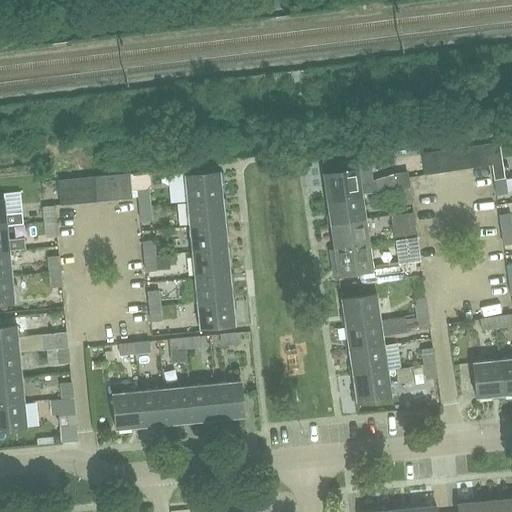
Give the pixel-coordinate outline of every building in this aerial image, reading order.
[(485,165),(484,157),(483,145),(471,146),(474,167),(485,165)] [(461,169),(474,167),(471,146),(458,148),(461,169)] [(448,171),(461,169),(458,148),(446,150),(448,171)] [(435,172),(448,171),(446,150),(432,152),(435,172)] [(422,174),(435,172),(432,152),(420,154),(422,174)] [(493,179),(505,178),(503,163),(491,165),(493,179)] [(361,194),(375,192),(374,181),(359,183),(357,168),(321,174),(325,199),(361,194)] [(185,202),(221,198),(219,172),(182,175),(185,202)] [(398,188),(409,187),(407,172),(396,174),(398,188)] [(117,201),(129,200),(127,175),(115,176),(117,201)] [(106,202),(117,201),(115,176),(104,177),(106,202)] [(94,203),(106,202),(104,177),(91,178),(94,203)] [(81,204),(94,203),(91,178),(79,179),(81,204)] [(495,196),(507,194),(505,178),(493,179),(495,196)] [(70,205),(81,204),(79,179),(68,180),(70,205)] [(58,206),(70,205),(68,180),(55,181),(58,206)] [(401,204),(412,202),(409,187),(398,188),(401,204)] [(138,206),(150,205),(149,190),(136,191),(138,206)] [(328,224),(364,218),(361,194),(325,199),(328,224)] [(188,227),(224,224),(221,198),(185,202),(188,227)] [(21,213),(5,214),(3,199),(0,199),(0,226),(6,226),(22,224),(21,213)] [(43,222),(56,221),(54,205),(42,207),(43,222)] [(139,222),(152,221),(150,205),(138,206),(139,222)] [(500,230),(511,228),(510,213),(498,215),(500,230)] [(367,244),(364,220),(364,218),(328,224),(328,225),(329,225),(333,249),(367,244)] [(45,238),(58,236),(56,221),(43,222),(45,238)] [(403,224),(405,233),(406,239),(417,237),(415,222),(403,224)] [(190,253),(226,249),(224,224),(188,227),(190,253)] [(7,238),(6,226),(0,226),(0,251),(26,249),(25,237),(7,238)] [(503,245),(511,243),(511,228),(500,230),(503,245)] [(399,264),(420,260),(417,237),(406,239),(395,240),(399,264)] [(143,256),(155,255),(154,240),(142,241),(143,256)] [(336,276),(371,271),(367,244),(333,249),(336,276)] [(0,277),(11,276),(8,251),(26,249),(0,251),(0,277)] [(193,278),(229,275),(226,249),(190,253),(193,278)] [(49,272),(61,271),(59,255),(47,257),(49,272)] [(145,272),(157,271),(155,255),(143,256),(145,272)] [(50,288),(63,286),(61,271),(49,272),(50,288)] [(359,275),(360,284),(375,281),(373,273),(359,275)] [(195,303),(231,300),(229,275),(193,278),(195,303)] [(0,304),(14,303),(11,276),(0,277),(0,304)] [(148,307),(160,305),(159,290),(146,291),(148,307)] [(343,325),(379,320),(375,293),(339,299),(343,325)] [(416,314),(428,312),(426,297),(414,299),(416,314)] [(198,329),(234,326),(231,300),(195,303),(198,329)] [(149,322),(150,322),(162,321),(160,305),(148,307),(149,322)] [(418,330),(431,327),(428,312),(416,314),(416,318),(418,330)] [(495,328),(511,326),(509,314),(494,316),(495,328)] [(480,330),(495,328),(494,316),(478,318),(480,330)] [(418,330),(416,318),(404,320),(406,331),(418,330)] [(347,351),(383,345),(379,320),(343,325),(347,351)] [(0,353),(18,352),(16,326),(0,327),(0,353)] [(29,351),(56,349),(68,348),(66,332),(27,336),(29,351)] [(220,346),(237,344),(235,332),(219,334),(220,346)] [(185,349),(201,348),(199,335),(184,337),(185,349)] [(170,351),(185,349),(184,337),(168,338),(170,351)] [(135,354),(150,353),(149,341),(133,342),(135,354)] [(119,356),(135,354),(133,342),(118,343),(119,356)] [(351,376),(387,371),(383,345),(347,351),(351,376)] [(422,364),(436,363),(433,347),(420,350),(422,364)] [(57,364),(70,362),(69,348),(68,348),(56,349),(57,364)] [(0,379),(21,377),(18,352),(0,353),(0,379)] [(501,396),(511,394),(511,357),(497,359),(501,396)] [(475,398),(501,396),(497,359),(471,362),(475,398)] [(425,380),(438,378),(436,363),(422,364),(425,380)] [(354,402),(391,397),(387,371),(351,376),(354,402)] [(0,405),(23,403),(21,377),(0,379),(0,405)] [(216,420),(243,417),(239,381),(213,384),(216,420)] [(53,400),(73,398),(72,382),(59,383),(61,399),(53,399),(53,400)] [(191,422),(216,420),(213,384),(187,386),(191,422)] [(165,425),(191,422),(187,386),(162,389),(165,425)] [(140,427),(165,425),(162,389),(137,391),(140,427)] [(114,430),(140,427),(137,391),(111,394),(114,430)] [(76,424),(73,398),(53,400),(54,415),(58,415),(59,426),(76,424)] [(0,431),(26,429),(23,403),(0,405),(0,431)] [(483,511),(508,511),(507,499),(483,502),(483,511)] [(457,511),(483,511),(483,502),(457,504),(457,511)]
